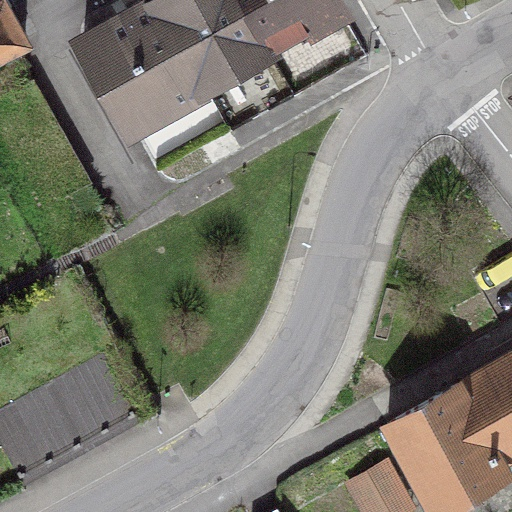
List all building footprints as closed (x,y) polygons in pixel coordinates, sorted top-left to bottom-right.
[(0,0),(0,53),(24,40),(2,0),(0,0)] [(130,125),(204,84),(156,0),(153,0),(82,40),(130,125)] [(156,0),(204,84),(267,48),(238,0),(156,0)] [(336,0),(238,0),(267,48),(341,7),(336,0)] [(0,96),(0,158),(3,163),(55,134),(26,82),(0,96)] [(84,187),(55,134),(3,163),(32,216),(84,187)] [(511,350),(458,381),(502,456),(511,449),(511,350)] [(0,441),(19,475),(134,412),(100,352),(0,407),(0,441)] [(507,466),(502,456),(458,381),(386,422),(435,507),(507,466)] [(364,510),(401,489),(385,460),(348,481),(364,510)]
